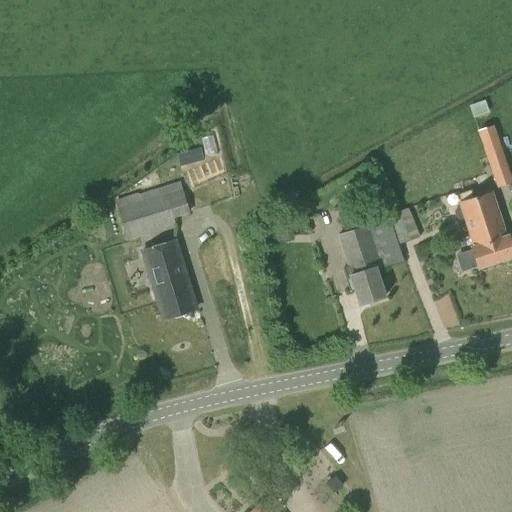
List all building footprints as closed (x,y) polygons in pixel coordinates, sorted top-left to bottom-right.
[(497,188),(511,182),(511,180),(493,125),(477,131),(497,188)] [(190,213),(180,181),(138,194),(137,193),(115,200),(127,240),(175,226),(173,218),(190,213)] [(470,236),(502,226),(491,192),(474,198),(471,190),(458,194),(457,192),(445,196),(448,204),(460,200),(461,202),(459,203),(460,207),(456,208),(454,212),(456,218),(460,219),(464,218),(470,236)] [(388,219),(398,245),(419,237),(408,208),(399,211),(398,211),(386,215),(388,219)] [(502,226),(470,236),(474,247),(472,248),(478,268),(511,256),(511,250),(507,236),(506,236),(502,226)] [(384,297),(376,270),(380,269),(366,227),(337,236),(348,268),(343,269),(350,291),(354,289),(359,305),(384,297)] [(163,319),(195,309),(175,241),(142,250),(163,319)] [(335,492),(344,485),(337,477),(328,484),(335,492)] [(271,511),(263,502),(251,511),(271,511)]
